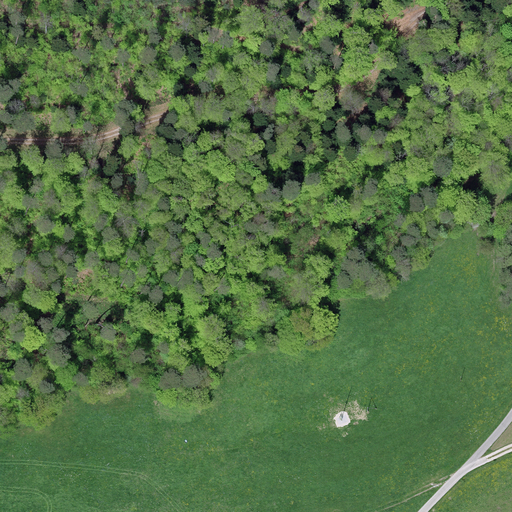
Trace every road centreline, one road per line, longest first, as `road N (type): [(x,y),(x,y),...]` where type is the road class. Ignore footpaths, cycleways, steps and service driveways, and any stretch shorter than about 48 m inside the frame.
road 1 (track): [(0,141),(70,142),(201,103),(341,88),(444,0)]
road 2 (track): [(0,16),(179,25),(327,60),(352,56),(389,28),(420,19)]
road 3 (unclassified): [(422,511),(511,414)]
